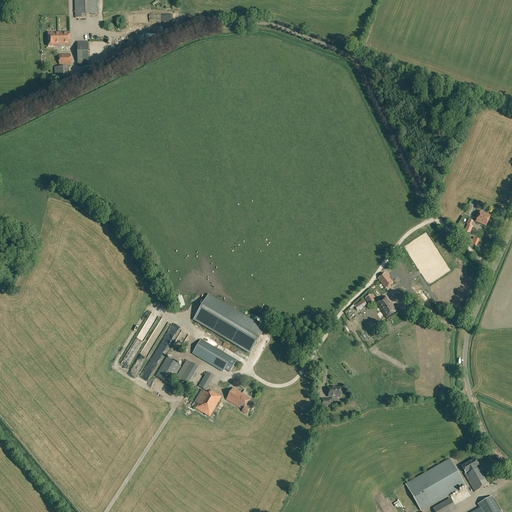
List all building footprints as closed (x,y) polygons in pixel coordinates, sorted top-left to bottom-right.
[(74,0),(75,18),(86,18),(86,14),(98,14),(97,0),(74,0)] [(70,38),(48,39),(48,47),(54,47),(54,45),(70,45),(70,38)] [(88,42),(77,42),(78,65),(88,64),(88,42)] [(59,65),(71,65),(70,54),(59,55),(59,65)] [(55,67),(55,82),(73,82),(73,75),(69,75),(69,67),(55,67)] [(486,226),(490,216),(480,212),(476,221),(486,226)] [(469,233),(470,233),(473,226),(468,225),(465,232),(463,231),(462,234),(468,236),(469,233)] [(386,288),(393,283),(385,273),(378,279),(386,288)] [(372,295),(366,299),(370,304),(376,300),(372,295)] [(265,329),(209,296),(194,320),(250,354),(265,329)] [(386,318),(397,311),(393,305),(392,306),(387,297),(377,303),(386,318)] [(357,311),(367,305),(363,300),(354,305),(357,311)] [(230,372),(236,361),(201,340),(193,354),(223,372),(224,369),(230,372)] [(170,385),(181,366),(167,358),(156,376),(170,385)] [(198,367),(191,363),(187,360),(176,377),(181,380),(188,384),(189,382),(190,383),(199,369),(197,368),(198,367)] [(205,390),(214,376),(205,371),(197,385),(205,390)] [(333,396),(341,396),(340,388),(333,388),(333,387),(328,387),(329,397),(333,397),(333,396)] [(247,414),(250,410),(245,407),(250,398),(233,388),(226,400),(243,410),(242,411),(247,414)] [(210,417),(222,396),(218,394),(218,395),(211,391),(209,394),(202,390),(192,406),(210,417)] [(465,486),(450,459),(406,484),(421,511),(465,486)] [(475,459),(461,466),(465,473),(466,473),(467,474),(465,475),(467,478),(477,473),(481,471),(479,468),(480,468),(475,459)] [(467,478),(475,492),(488,484),(481,471),(477,473),(467,478)] [(500,511),(492,497),(478,505),(480,509),(481,511),(500,511)] [(434,511),(450,511),(456,509),(450,498),(433,508),(434,511)]
